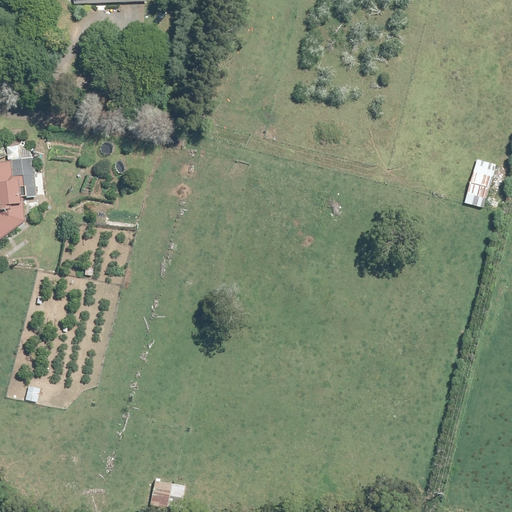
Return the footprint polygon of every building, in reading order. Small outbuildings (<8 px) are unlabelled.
[(0,149),(0,160),(0,161),(10,155),(5,146),(0,149)] [(23,146),(11,146),(10,158),(22,158),(23,146)] [(0,243),(30,221),(22,160),(0,162),(0,243)] [(500,167),(479,160),(466,203),(487,210),(500,167)] [(42,388),(30,386),(28,400),(41,401),(42,388)] [(183,511),(188,484),(158,479),(153,507),(181,511),(183,511)]
